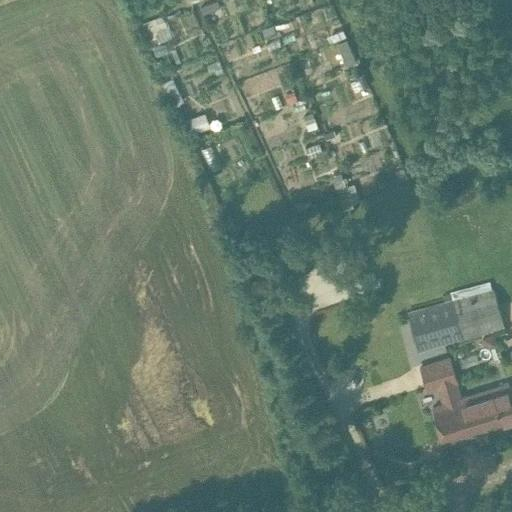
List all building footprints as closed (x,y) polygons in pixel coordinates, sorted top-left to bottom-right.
[(217,0),(216,0),(200,7),(203,14),(221,7),(217,0)] [(164,21),(141,30),(145,41),(158,36),(172,31),(167,19),(164,21)] [(274,25),(262,29),(265,38),(277,34),(274,25)] [(347,39),(337,44),(347,65),(357,60),(347,39)] [(286,64),(238,79),(249,113),(278,105),(273,89),(292,83),(286,64)] [(363,76),(354,80),(359,90),(368,86),(363,76)] [(173,79),(162,84),(173,107),(184,102),(173,79)] [(295,91),(285,95),(288,105),(298,101),(295,91)] [(334,129),(325,133),(327,138),(336,135),(334,129)] [(404,166),(395,170),(399,180),(408,177),(404,166)] [(343,178),(333,181),(344,210),(353,206),(352,203),(346,186),(343,178)] [(495,291),(412,314),(421,348),(504,325),(495,291)] [(491,346),(498,343),(494,332),(482,336),(484,343),(491,346)] [(449,355),(419,365),(427,391),(438,387),(443,403),(433,406),(444,442),(487,429),(477,393),(459,398),(454,382),(457,382),(449,355)] [(509,383),(477,393),(487,429),(511,421),(511,387),(510,388),(509,383)]
